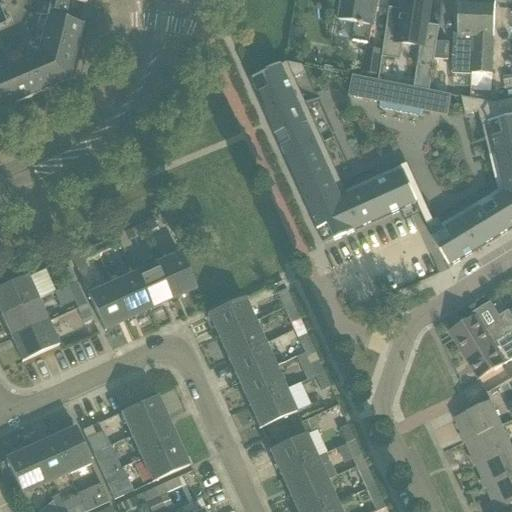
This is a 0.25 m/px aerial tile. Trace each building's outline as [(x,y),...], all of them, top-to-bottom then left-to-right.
[(0,111),(66,84),(80,29),(83,29),(88,9),(84,7),(86,0),(0,0),(0,17),(2,21),(4,26),(0,27),(0,111)] [(342,0),(338,22),(355,25),(352,38),(352,43),(366,45),(369,46),(371,31),(372,28),(373,28),(375,21),(378,1),(373,0),(342,0)] [(389,9),(382,59),(400,62),(403,44),(420,47),(414,89),(429,92),(439,28),(425,26),(429,5),(410,2),(405,1),(404,1),(403,1),(401,11),(389,9)] [(453,57),(452,74),(472,75),(472,62),(473,57),(475,3),(461,2),(459,37),(454,37),(453,57)] [(472,62),(472,75),(486,75),(492,75),(495,4),(475,3),(473,57),(472,62)] [(437,44),(434,61),(448,61),(449,44),(437,44)] [(366,49),(362,75),(377,78),(381,52),(366,49)] [(294,80),(305,75),(302,68),(287,64),(250,81),(324,247),(418,205),(404,174),(347,199),(344,193),(294,80)] [(486,75),(486,86),(493,87),(494,76),(492,75),(486,75)] [(352,77),(348,97),(381,103),(379,110),(422,118),(423,112),(447,116),(451,97),(429,92),(414,89),(352,77)] [(433,222),(427,226),(433,240),(431,240),(449,269),(492,243),(511,231),(511,101),(494,106),(462,99),(466,116),(479,113),(489,158),(496,156),(505,195),(493,202),(444,232),(440,226),(437,220),(433,222)] [(154,220),(138,228),(142,236),(157,229),(154,220)] [(124,234),(116,238),(124,255),(132,251),(128,242),(142,236),(138,228),(124,234)] [(108,241),(92,248),(96,257),(112,250),(108,241)] [(78,254),(70,258),(77,272),(85,268),(82,263),(96,257),(92,248),(78,254)] [(179,255),(155,265),(172,301),(195,290),(179,255)] [(155,265),(133,276),(150,311),(172,301),(155,265)] [(68,269),(60,273),(67,288),(75,284),(68,269)] [(133,276),(110,286),(127,322),(150,311),(133,276)] [(27,278),(0,289),(0,317),(0,318),(37,301),(27,278)] [(75,284),(67,288),(77,310),(85,307),(75,284)] [(110,286),(87,296),(104,333),(127,322),(110,286)] [(285,291),(277,294),(284,309),(292,305),(285,291)] [(243,300),(206,316),(217,339),(254,323),(243,300)] [(37,301),(0,318),(11,341),(47,324),(37,301)] [(473,318),(451,332),(452,333),(455,339),(453,340),(467,362),(511,334),(511,317),(509,313),(499,319),(490,304),(472,315),(473,318)] [(292,305),(284,309),(290,324),(291,325),(299,321),(299,320),(298,320),(292,305)] [(85,307),(77,310),(84,326),(92,322),(85,307)] [(254,323),(217,339),(227,362),(264,345),(254,323)] [(47,324),(11,341),(21,364),(58,347),(47,324)] [(511,334),(467,362),(479,381),(504,365),(505,366),(511,361),(511,334)] [(306,336),(297,339),(304,354),(312,351),(306,336)] [(264,345),(227,362),(237,385),(274,368),(264,345)] [(304,355),(296,358),(303,374),(311,370),(314,377),(322,373),(321,370),(319,366),(312,351),(304,354),(304,355)] [(274,368),(237,385),(248,407),(284,390),(274,368)] [(322,373),(314,377),(321,393),(330,389),(322,373)] [(284,390),(248,407),(258,430),(276,422),(295,414),(284,390)] [(156,399),(120,415),(130,439),(167,422),(156,399)] [(459,436),(463,444),(501,427),(490,404),(454,420),(461,435),(459,436)] [(167,422),(130,439),(141,461),(177,444),(167,422)] [(347,427),(338,430),(344,444),(345,446),(354,442),(347,427)] [(501,427),(463,444),(463,445),(465,444),(472,458),(470,459),(474,467),(511,450),(503,432),(501,427)] [(74,429),(51,440),(67,477),(91,466),(82,448),(77,435),(74,429)] [(95,436),(85,440),(93,456),(101,452),(109,448),(102,433),(95,436)] [(287,444),(268,453),(279,476),(315,459),(315,458),(325,454),(316,433),(305,437),(305,436),(287,444)] [(51,440),(28,450),(45,487),(67,477),(51,440)] [(354,442),(345,446),(352,461),(360,457),(354,442)] [(177,444),(141,461),(151,485),(169,476),(188,468),(177,444)] [(23,452),(5,461),(6,463),(11,475),(21,497),(39,489),(40,489),(45,487),(28,450),(23,452)] [(511,451),(511,450),(474,467),(474,468),(476,467),(482,481),(480,482),(484,490),(511,477),(511,451)] [(101,452),(93,456),(98,467),(99,469),(103,478),(112,474),(101,452)] [(315,459),(279,476),(289,499),(326,482),(315,459)] [(367,472),(359,476),(366,491),(374,487),(367,472)] [(112,474),(103,478),(114,502),(124,498),(119,488),(118,488),(112,474)] [(511,477),(484,490),(484,491),(486,490),(492,504),(491,505),(493,511),(498,511),(511,505),(511,477)] [(178,479),(161,487),(165,495),(181,488),(178,479)] [(326,482),(289,499),(294,511),(319,511),(336,504),(326,482)] [(80,506),(83,511),(89,511),(108,504),(100,485),(77,495),(82,505),(80,506)] [(161,487),(139,497),(143,505),(165,495),(161,487)] [(374,487),(366,491),(372,506),(378,504),(381,502),(380,501),(374,487)] [(65,511),(58,495),(50,499),(56,511),(83,511),(80,506),(66,511),(65,511)] [(139,497),(126,503),(129,511),(143,505),(139,497)]
